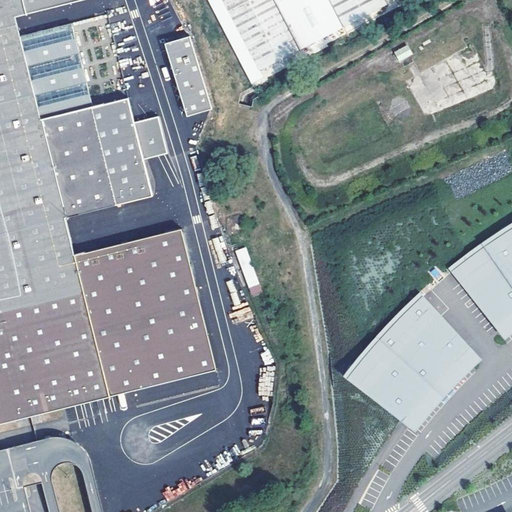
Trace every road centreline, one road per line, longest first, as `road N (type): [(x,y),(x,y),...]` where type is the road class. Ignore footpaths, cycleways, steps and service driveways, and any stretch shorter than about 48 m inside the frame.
road 1 (track): [(266,107),(454,0)]
road 2 (unclassified): [(511,433),(410,511)]
